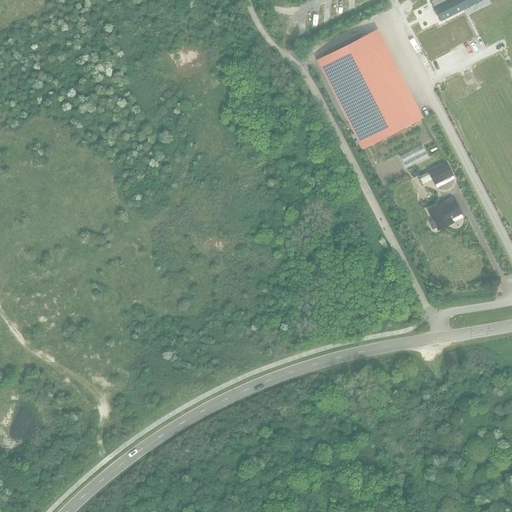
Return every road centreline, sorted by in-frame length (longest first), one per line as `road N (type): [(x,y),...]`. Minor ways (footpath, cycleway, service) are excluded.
road 1 (unclassified): [(66,511),(139,450),(242,390),(311,365),(436,338)]
road 2 (track): [(113,470),(99,440),(99,398),(36,352),(0,309)]
road 3 (track): [(422,511),(400,436),(436,338)]
road 4 (track): [(404,446),(374,433),(366,414),(426,368)]
